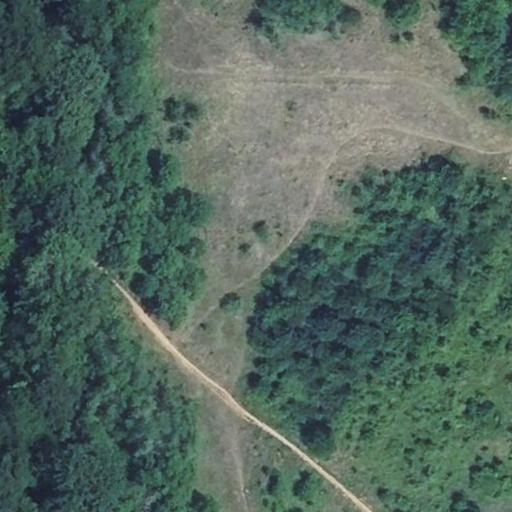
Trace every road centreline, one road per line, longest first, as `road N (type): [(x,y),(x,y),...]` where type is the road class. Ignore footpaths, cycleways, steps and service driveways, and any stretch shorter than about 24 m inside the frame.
road 1 (track): [(81,511),(63,462),(64,254)]
road 2 (track): [(64,254),(101,0)]
